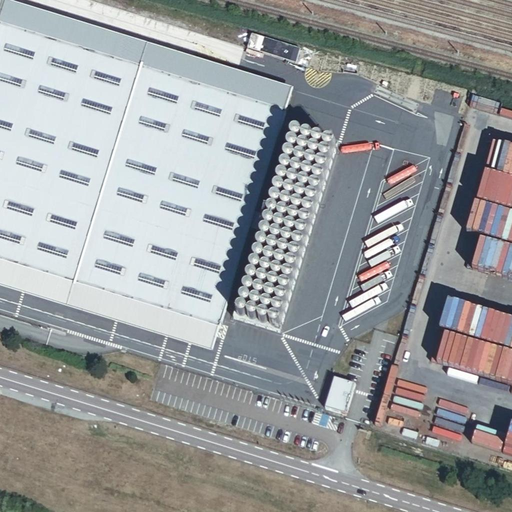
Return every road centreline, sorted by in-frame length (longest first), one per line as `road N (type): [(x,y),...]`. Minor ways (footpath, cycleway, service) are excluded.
road 1 (tertiary): [(0,375),(439,511)]
road 2 (unknown): [(213,365),(302,84)]
road 3 (unknown): [(425,365),(485,127)]
road 4 (unknown): [(425,365),(472,376),(511,259)]
